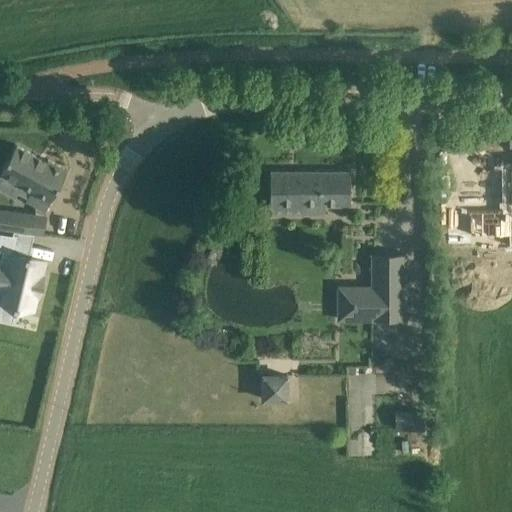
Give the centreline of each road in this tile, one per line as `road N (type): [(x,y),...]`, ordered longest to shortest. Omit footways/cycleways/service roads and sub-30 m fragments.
road 1 (tertiary): [(33,511),(109,191),(131,134),(164,107)]
road 2 (tertiary): [(511,108),(164,107)]
